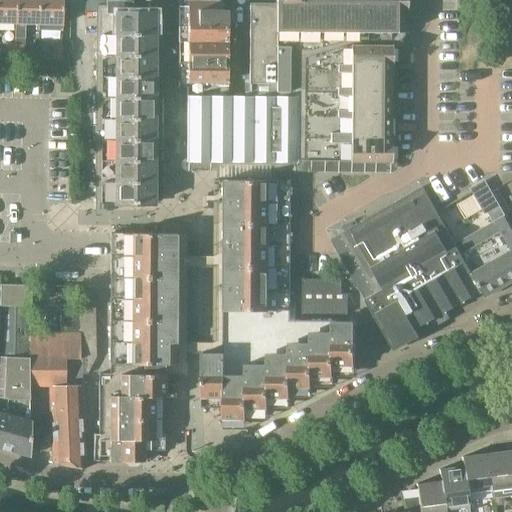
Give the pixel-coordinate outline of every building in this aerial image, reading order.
[(0,0),(0,22),(15,22),(15,0),(0,0)] [(15,0),(15,22),(14,44),(13,59),(23,59),(24,23),(37,24),(38,0),(15,0)] [(62,0),(38,0),(37,24),(37,30),(62,31),(62,0)] [(95,5),(95,33),(154,33),(154,12),(131,12),(131,0),(105,1),(105,5),(95,5)] [(228,96),(187,96),(187,161),(297,162),(297,160),(298,160),(349,160),(391,161),(391,143),(389,143),(390,63),(391,63),(392,47),(396,47),(397,47),(398,46),(398,45),(398,43),(399,41),(400,40),(401,38),(402,37),(403,36),(403,35),(404,34),(404,33),(404,31),(405,31),(405,9),(406,9),(406,0),(275,0),(275,3),(250,3),(249,96),(228,96)] [(197,1),(187,1),(187,41),(233,41),(233,11),(220,11),(220,1),(197,1)] [(154,75),(154,33),(95,33),(95,75),(154,75)] [(233,41),(187,41),(186,81),(186,95),(187,96),(228,96),(228,81),(228,69),(239,69),(239,41),(233,41)] [(4,58),(13,59),(14,44),(5,44),(4,58)] [(52,45),(52,60),(61,60),(61,46),(52,45)] [(95,75),(95,96),(154,97),(154,75),(95,75)] [(153,140),(154,97),(95,96),(95,139),(153,140)] [(95,139),(94,181),(153,182),(153,140),(95,139)] [(296,287),(291,287),(291,180),(225,179),(225,195),(202,195),(202,208),(225,208),(225,351),(210,351),(210,396),(224,396),(224,418),(248,418),(248,407),(269,407),(269,396),(290,396),(290,385),(312,385),(312,375),(333,375),(333,363),(355,363),(355,320),(296,320),(296,287)] [(153,203),(153,182),(94,181),(94,202),(153,203)] [(486,183),(473,190),(485,212),(498,205),(486,183)] [(482,290),(461,252),(423,186),(350,228),(352,232),(336,247),(391,343),(392,342),(402,345),(427,331),(435,317),(482,290)] [(501,230),(461,252),(482,290),(486,297),(511,282),(511,227),(505,216),(496,221),(501,230)] [(109,232),(109,363),(147,364),(147,375),(164,375),(164,363),(175,363),(176,233),(109,232)] [(347,293),(341,293),(341,278),(303,278),(303,312),(347,312),(347,293)] [(0,283),(0,354),(27,356),(28,332),(29,285),(0,283)] [(79,305),(94,305),(94,293),(79,294),(79,305)] [(28,386),(48,385),(80,385),(80,374),(81,359),(79,359),(79,344),(79,305),(58,305),(59,333),(28,332),(27,356),(28,386)] [(79,305),(79,344),(95,344),(94,305),(79,305)] [(95,344),(79,344),(79,358),(81,359),(80,374),(86,374),(95,355),(95,344)] [(30,420),(29,420),(28,386),(27,356),(0,354),(0,447),(28,455),(30,420)] [(163,396),(164,375),(147,375),(147,364),(109,363),(109,372),(98,372),(97,432),(98,432),(98,455),(136,455),(136,440),(152,440),(153,396),(163,396)] [(50,444),(50,460),(50,462),(83,468),(80,392),(80,385),(48,385),(49,433),(47,435),(47,442),(50,444)] [(511,460),(510,450),(487,453),(491,490),(492,498),(511,495),(511,460)] [(468,494),(491,490),(487,453),(462,457),(463,466),(464,466),(468,494)] [(438,469),(439,480),(440,480),(443,506),(469,502),(468,494),(464,466),(463,466),(438,469)] [(444,511),(443,506),(440,480),(439,480),(415,484),(419,508),(405,510),(406,511),(405,511),(444,511)]
